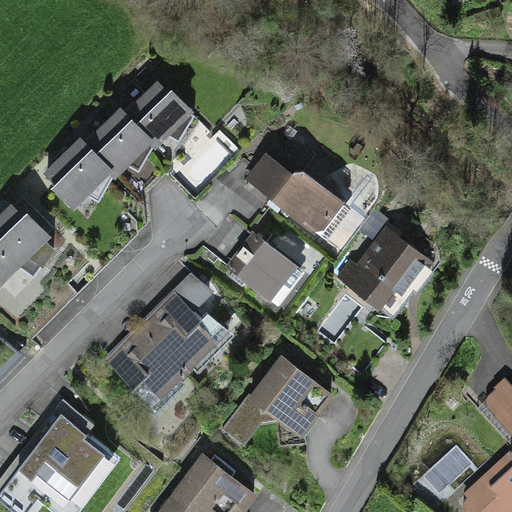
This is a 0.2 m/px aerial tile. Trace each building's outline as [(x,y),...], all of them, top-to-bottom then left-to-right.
[(166,80),(130,112),(158,138),(160,141),(196,109),(166,80)] [(87,145),(114,171),(118,174),(158,138),(130,112),(127,109),(87,145)] [(84,142),(45,178),(74,208),(114,171),(87,145),(84,142)] [(267,161),(252,180),(316,231),(337,205),(298,174),(292,181),(267,161)] [(20,203),(0,222),(0,282),(2,284),(52,236),(20,203)] [(393,228),(352,279),(394,312),(435,261),(393,228)] [(254,235),(228,268),(269,300),(295,267),(254,235)] [(173,296),(141,328),(184,372),(216,340),(173,296)] [(141,328),(108,360),(151,404),(184,372),(141,328)] [(0,376),(20,357),(0,343),(0,376)] [(281,362),(253,400),(302,436),(330,398),(281,362)] [(511,429),(511,458),(461,505),(467,511),(507,511),(511,508),(511,384),(490,405),(511,429)] [(67,407),(0,496),(0,500),(16,511),(26,511),(36,499),(54,511),(79,511),(118,460),(85,436),(92,426),(67,407)] [(203,458),(177,493),(202,511),(227,511),(245,489),(203,458)] [(202,511),(177,493),(162,511),(202,511)]
